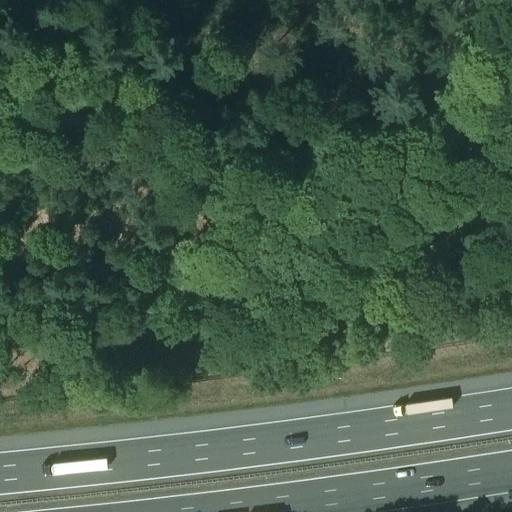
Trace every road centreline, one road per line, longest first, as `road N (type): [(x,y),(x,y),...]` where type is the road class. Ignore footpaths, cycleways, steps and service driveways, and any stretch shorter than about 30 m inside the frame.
road 1 (track): [(511,116),(444,248),(408,262),(356,245),(231,179),(0,98)]
road 2 (motorway): [(511,408),(0,473)]
road 3 (motorway): [(213,511),(511,471)]
